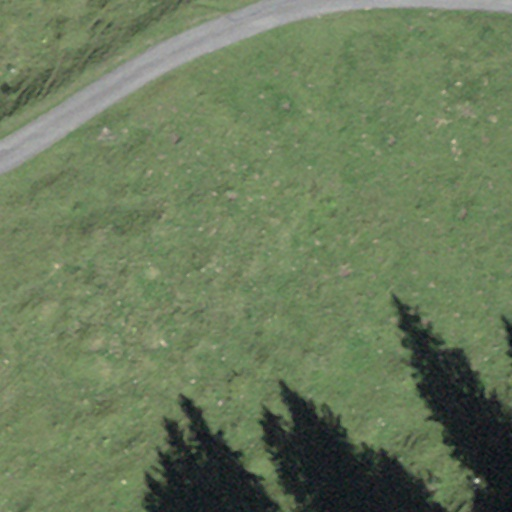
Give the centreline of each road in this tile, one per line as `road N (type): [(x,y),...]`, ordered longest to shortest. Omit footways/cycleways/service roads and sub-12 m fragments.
road 1 (track): [(318,0),(179,56),(0,163)]
road 2 (track): [(511,9),(356,0)]
